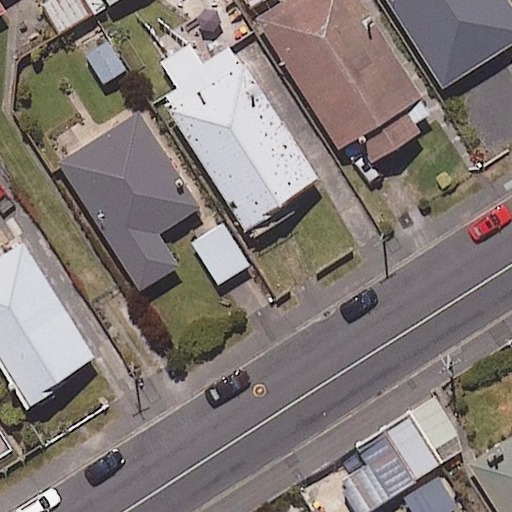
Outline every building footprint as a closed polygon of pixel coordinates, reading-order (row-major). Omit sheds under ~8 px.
[(0,0),(0,11),(9,6),(5,0),(0,0)] [(93,8),(87,0),(46,0),(65,27),(93,8)] [(440,117),(365,0),(287,0),(261,17),(342,145),(360,133),(375,158),(440,117)] [(387,0),(441,85),(511,40),(511,7),(507,0),(387,0)] [(206,61),(192,40),(163,59),(181,86),(168,95),(249,222),(323,174),(238,41),(206,61)] [(204,203),(144,108),(64,157),(144,286),(182,262),(162,229),(204,203)] [(251,261),(224,220),(193,241),(220,281),(251,261)] [(100,354),(27,239),(0,256),(0,353),(29,399),(100,354)] [(365,511),(469,442),(438,396),(333,467),(363,511),(365,511)] [(511,511),(511,436),(471,464),(503,511),(511,511)] [(330,511),(324,501),(307,511),(330,511)]
